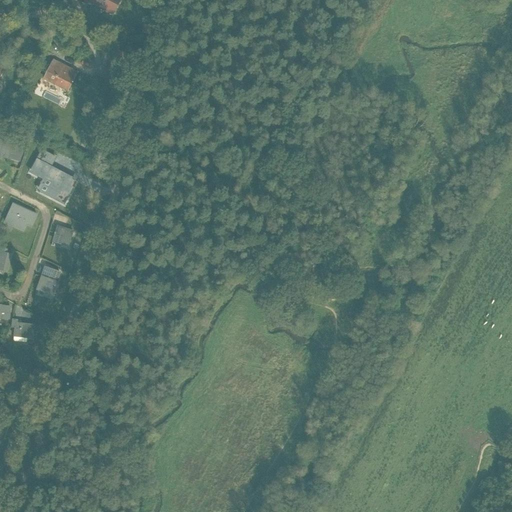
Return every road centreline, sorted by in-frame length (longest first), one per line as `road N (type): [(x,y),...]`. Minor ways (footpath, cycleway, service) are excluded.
road 1 (unclassified): [(13,511),(142,102)]
road 2 (unclassified): [(142,102),(97,69),(92,45),(45,16),(24,16),(0,38)]
road 3 (unclassified): [(0,178),(39,200),(47,216),(24,291),(0,289)]
road 4 (track): [(250,192),(301,75),(309,63),(330,61)]
